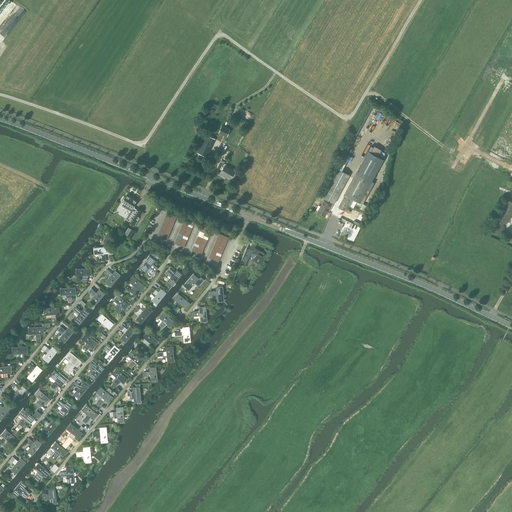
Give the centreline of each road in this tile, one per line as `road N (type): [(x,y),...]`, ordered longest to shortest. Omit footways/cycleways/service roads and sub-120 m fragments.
road 1 (track): [(0,94),(143,146),(219,33),(345,119),(420,0)]
road 2 (residential): [(223,268),(37,495)]
road 3 (unclassified): [(511,325),(249,215)]
road 4 (residential): [(171,247),(155,280),(0,469)]
road 5 (unclassified): [(249,215),(0,118)]
road 6 (residential): [(151,238),(104,266),(0,394)]
